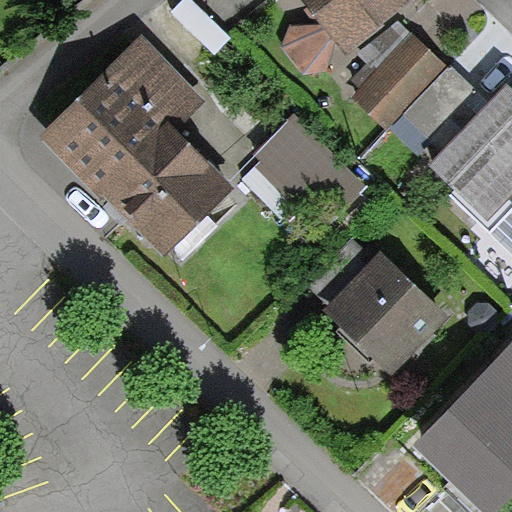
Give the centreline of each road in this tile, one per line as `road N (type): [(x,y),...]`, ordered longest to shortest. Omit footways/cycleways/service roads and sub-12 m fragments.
road 1 (residential): [(0,170),(343,511)]
road 2 (residential): [(127,0),(0,112)]
